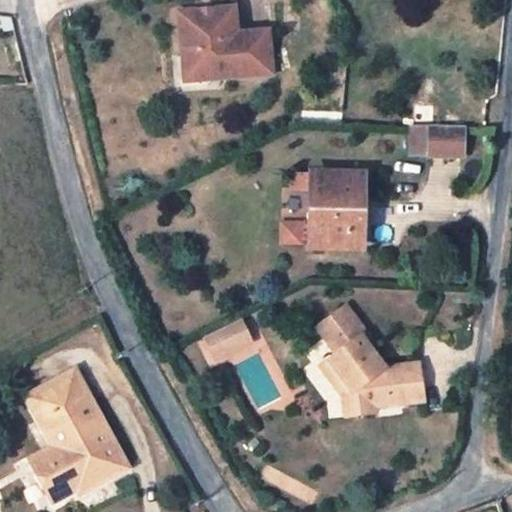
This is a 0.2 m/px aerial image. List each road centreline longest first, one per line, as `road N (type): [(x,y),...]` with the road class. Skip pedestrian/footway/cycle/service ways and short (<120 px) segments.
road 1 (unclassified): [(216,511),(86,274),(20,0)]
road 2 (unclassified): [(468,484),(511,88)]
